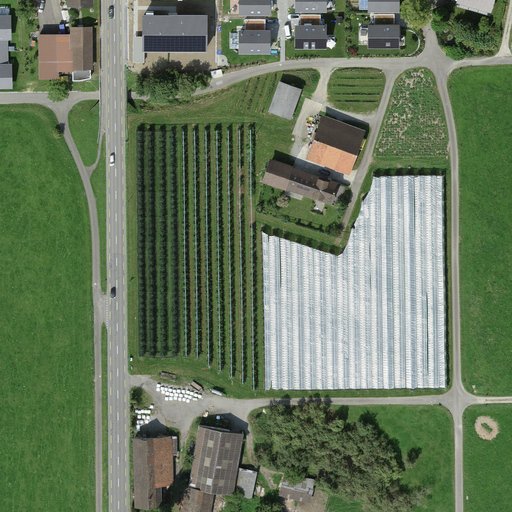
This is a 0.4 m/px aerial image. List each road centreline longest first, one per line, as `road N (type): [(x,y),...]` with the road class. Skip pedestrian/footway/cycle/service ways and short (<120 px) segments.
road 1 (secondary): [(119,511),(114,0)]
road 2 (residential): [(423,0),(436,64),(299,64),(189,92),(0,99)]
road 3 (track): [(511,60),(436,64),(458,154),(457,400)]
road 4 (track): [(118,383),(164,386),(226,405),(511,400)]
road 5 (track): [(61,98),(91,194),(99,308)]
road 6 (track): [(99,308),(100,511)]
road 7 (track): [(396,63),(338,239)]
